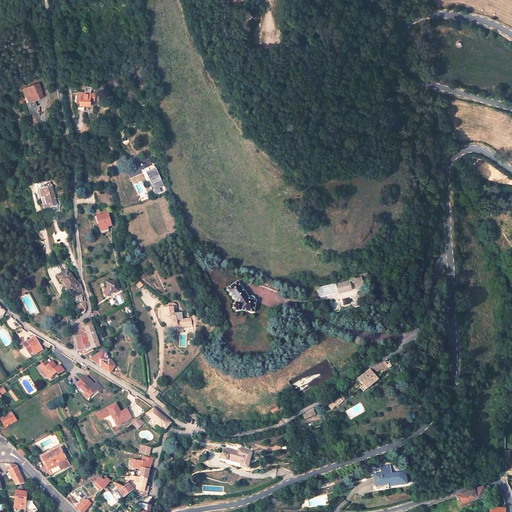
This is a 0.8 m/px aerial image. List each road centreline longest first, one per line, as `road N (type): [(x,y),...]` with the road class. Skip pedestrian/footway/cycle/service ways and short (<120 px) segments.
road 1 (tertiary): [(450,257),(458,365),(454,393),(435,416),(394,445),(240,502),(184,511)]
road 2 (residential): [(76,355),(74,324),(90,313),(47,0)]
road 3 (residential): [(190,428),(267,428),(336,391),(415,330),(450,257)]
road 4 (tertiary): [(511,35),(482,20),(428,16),(411,23),(398,45),(406,71),(424,82),(511,108)]
road 5 (tertiary): [(511,171),(471,150),(450,161),(450,257)]
road 6 (tertiary): [(392,511),(489,480),(505,490),(510,511)]
road 7 (residential): [(76,355),(190,428)]
